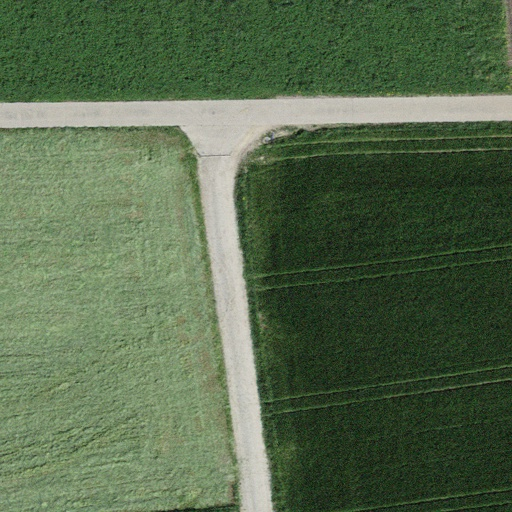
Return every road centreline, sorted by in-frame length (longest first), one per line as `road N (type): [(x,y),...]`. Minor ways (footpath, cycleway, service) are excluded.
road 1 (track): [(511,110),(0,119)]
road 2 (track): [(211,115),(265,511)]
